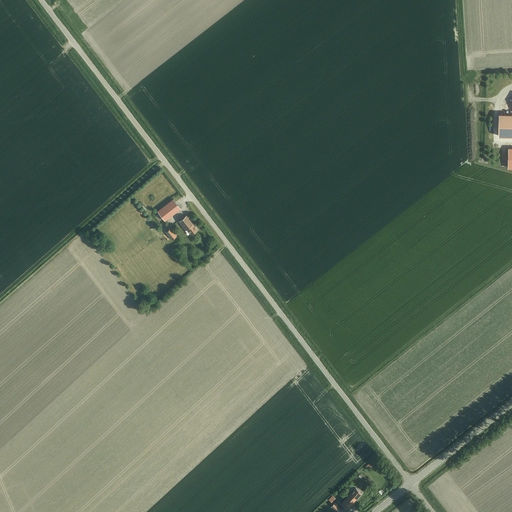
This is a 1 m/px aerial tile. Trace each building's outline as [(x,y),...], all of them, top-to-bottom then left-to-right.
[(511,114),(500,114),(500,136),(511,136),(511,114)] [(181,208),(176,202),(173,198),(157,211),(165,220),(181,208)] [(197,229),(186,215),(179,221),(185,229),(186,228),(191,234),(197,229)] [(171,240),(176,236),(170,227),(165,231),(171,240)] [(348,509),(362,493),(356,487),(342,503),(348,509)]
